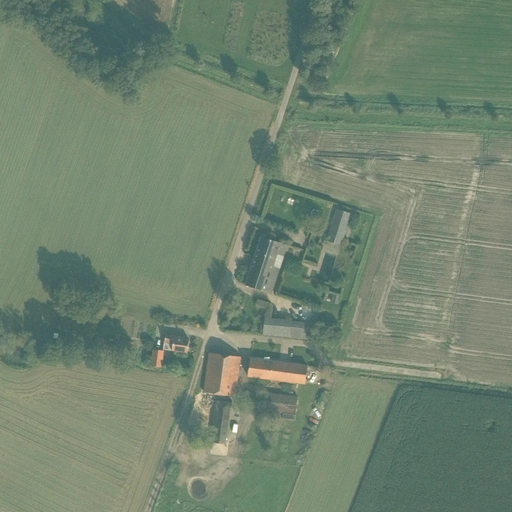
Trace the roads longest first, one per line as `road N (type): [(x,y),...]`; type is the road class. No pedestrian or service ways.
road 1 (unclassified): [(203,352),(318,0)]
road 2 (track): [(147,511),(203,352)]
